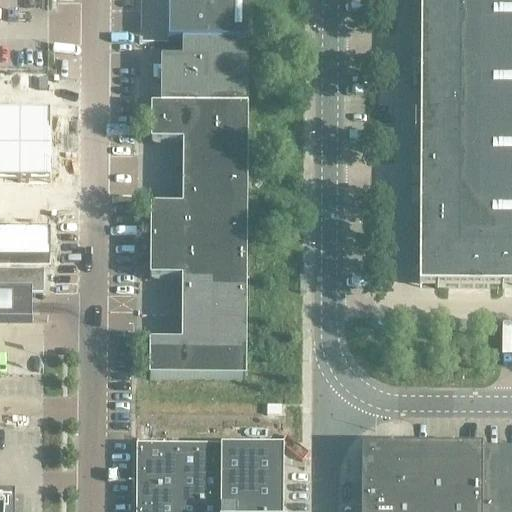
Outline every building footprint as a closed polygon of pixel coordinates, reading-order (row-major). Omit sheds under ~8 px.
[(248,0),(168,0),(168,44),(182,44),(248,45),(248,0)] [(511,0),(420,0),(419,289),(511,289),(511,0)] [(247,110),(248,45),(182,44),(182,62),(160,62),(160,109),(247,110)] [(247,110),(160,109),(151,109),(150,145),(182,145),(182,177),(247,177),(247,110)] [(0,115),(0,151),(14,152),(14,116),(0,115)] [(14,116),(14,152),(45,152),(45,116),(14,116)] [(0,151),(0,183),(14,184),(14,152),(0,151)] [(14,152),(14,184),(45,184),(45,152),(14,152)] [(246,245),(247,177),(182,177),(182,209),(150,209),(150,245),(246,245)] [(0,233),(0,264),(20,265),(20,234),(0,233)] [(20,234),(20,265),(45,265),(45,234),(20,234)] [(246,314),(246,245),(150,245),(150,281),(182,281),(181,313),(246,314)] [(0,323),(31,324),(32,295),(43,295),(43,273),(0,272),(0,323)] [(245,381),(246,314),(181,313),(181,345),(149,345),(149,381),(245,381)] [(282,511),(283,451),(221,450),(221,449),(136,449),(135,511),(282,511)] [(481,511),(482,451),(362,450),(361,511),(481,511)] [(511,511),(511,451),(482,451),(481,511),(511,511)] [(0,495),(0,511),(14,511),(14,496),(0,495)]
